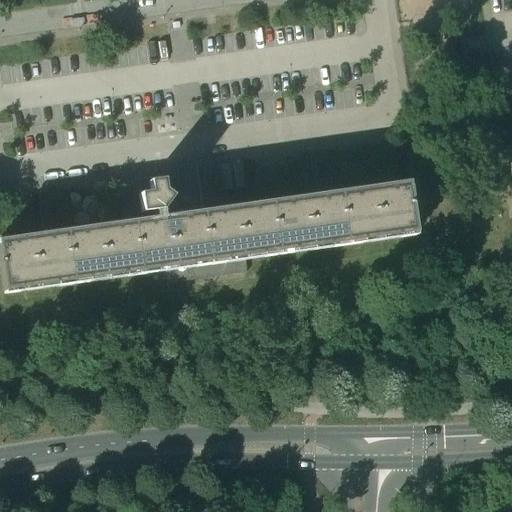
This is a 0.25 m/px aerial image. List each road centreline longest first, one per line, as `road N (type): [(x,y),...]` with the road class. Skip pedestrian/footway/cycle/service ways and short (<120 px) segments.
road 1 (secondary): [(360,433),(186,436),(0,460)]
road 2 (secondary): [(0,484),(168,463),(344,463)]
road 3 (residential): [(0,26),(181,0)]
road 4 (secondary): [(511,427),(360,433)]
road 5 (secondary): [(376,463),(511,456)]
